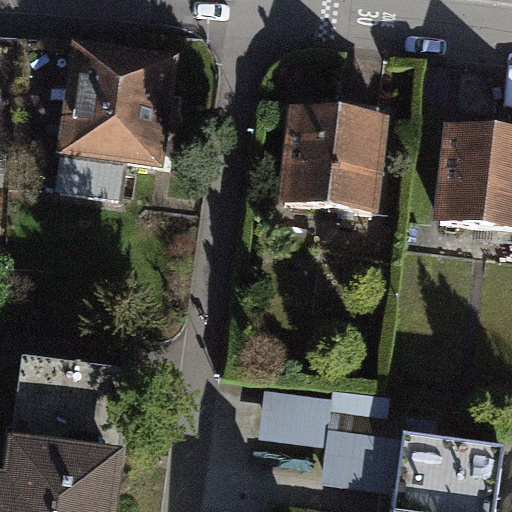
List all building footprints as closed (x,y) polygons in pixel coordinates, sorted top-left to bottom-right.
[(0,52),(0,151),(5,152),(10,53),(0,52)] [(51,197),(71,58),(10,53),(5,152),(13,152),(35,154),(33,193),(51,197)] [(71,58),(51,197),(110,206),(116,165),(149,170),(154,139),(169,141),(174,105),(159,103),(163,71),(122,65),(71,58)] [(381,224),(394,131),(291,117),(279,210),(381,224)] [(511,142),(442,134),(431,226),(511,235),(511,142)] [(0,511),(102,511),(108,471),(112,447),(121,389),(21,376),(13,434),(10,458),(5,498),(0,497),(0,511)] [(386,495),(393,440),(325,432),(329,399),(263,391),(257,442),(323,450),(319,487),(386,495)] [(487,511),(495,453),(393,440),(386,495),(384,511),(487,511)]
